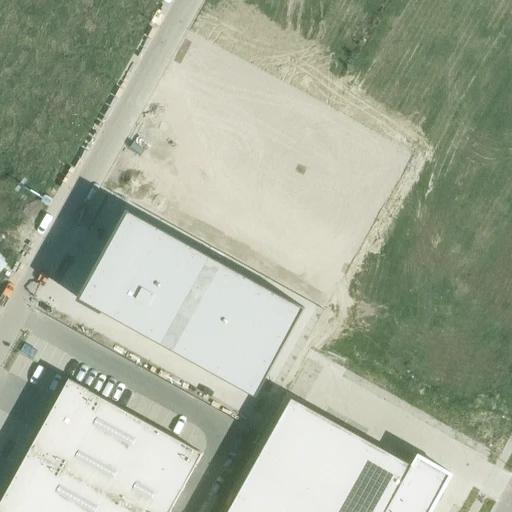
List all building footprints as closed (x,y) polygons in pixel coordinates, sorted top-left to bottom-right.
[(181,182),(299,245),(346,158),(228,95),(181,182)] [(124,205),(77,288),(250,386),(298,303),(124,205)] [(429,270),(408,308),(508,363),(511,355),(511,253),(485,302),(429,270)] [(69,380),(50,415),(145,468),(164,433),(69,380)] [(292,398),(227,511),(431,511),(452,475),(417,455),(412,465),(292,398)] [(50,415),(30,450),(125,503),(145,468),(50,415)] [(164,433),(145,468),(183,489),(202,454),(164,433)] [(30,450),(11,485),(59,511),(119,511),(125,503),(30,450)] [(145,468),(125,503),(142,511),(170,511),(183,489),(145,468)] [(59,511),(11,485),(0,504),(0,511),(59,511)] [(142,511),(125,503),(119,511),(142,511)]
